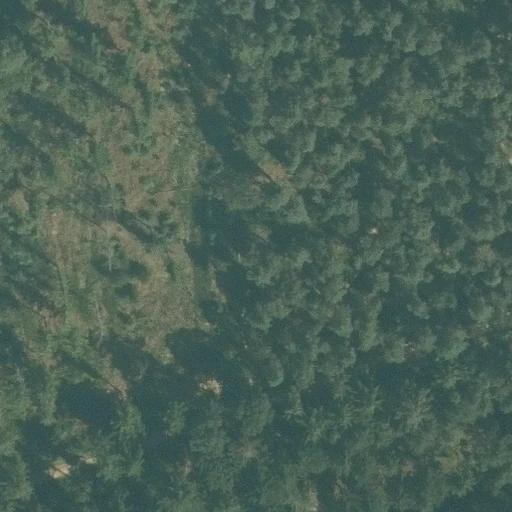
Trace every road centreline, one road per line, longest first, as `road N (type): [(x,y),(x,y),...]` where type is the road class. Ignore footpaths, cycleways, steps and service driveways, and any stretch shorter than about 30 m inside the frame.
road 1 (track): [(511,305),(220,406)]
road 2 (track): [(220,406),(0,484)]
